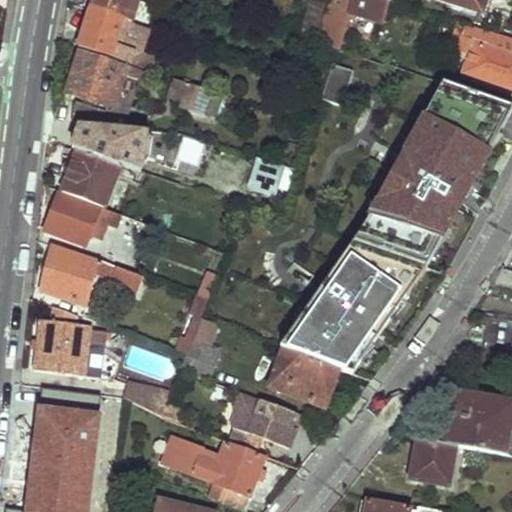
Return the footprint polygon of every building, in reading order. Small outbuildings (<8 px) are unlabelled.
[(93,0),(90,11),(132,24),(137,10),(128,6),(129,0),(93,0)] [(327,0),(311,0),(300,38),(315,43),(327,0)] [(384,23),(392,1),(386,0),(330,0),(321,35),(341,42),(350,14),(384,23)] [(438,0),(482,15),(483,12),(488,13),(492,0),(438,0)] [(132,24),(90,11),(82,35),(78,34),(73,42),(81,45),(80,48),(157,74),(161,60),(143,54),(151,31),(132,24)] [(466,25),(459,23),(455,37),(461,39),(466,25)] [(511,39),(478,29),(466,25),(461,39),(457,51),(469,55),(463,74),(511,91),(511,39)] [(140,82),(145,73),(81,51),(66,93),(114,110),(127,77),(140,82)] [(353,70),(333,62),(319,96),(339,104),(353,70)] [(438,77),(353,236),(422,259),(486,148),(508,105),(438,77)] [(189,100),(193,86),(178,81),(174,94),(189,100)] [(224,112),(229,98),(193,86),(189,100),(182,117),(197,123),(205,106),(224,112)] [(117,178),(121,166),(77,151),(64,191),(107,207),(117,178)] [(285,166),(254,157),(244,189),(275,199),(285,166)] [(141,186),(145,174),(121,166),(117,178),(141,186)] [(58,194),(45,230),(88,246),(92,235),(103,240),(109,224),(115,225),(119,227),(123,216),(103,208),(102,210),(58,194)] [(351,238),(279,344),(339,365),(420,265),(351,238)] [(94,264),(52,248),(36,289),(79,306),(93,275),(120,285),(117,293),(135,298),(142,279),(134,276),(95,261),(94,264)] [(211,290),(203,287),(199,296),(207,299),(211,290)] [(199,318),(211,323),(220,303),(216,300),(218,296),(213,293),(209,299),(207,299),(199,318)] [(199,296),(197,295),(188,315),(193,316),(199,319),(199,318),(207,299),(199,296)] [(87,375),(92,328),(76,325),(77,317),(54,308),(52,322),(39,320),(33,368),(87,375)] [(183,355),(199,319),(193,316),(183,339),(179,337),(173,350),(183,355)] [(209,381),(220,353),(193,341),(180,370),(209,381)] [(325,408),(339,370),(283,350),(269,388),(325,408)] [(125,399),(159,412),(169,390),(128,381),(125,399)] [(455,446),(506,454),(511,417),(511,402),(455,392),(445,444),(455,446)] [(304,416),(243,394),(236,411),(241,413),(230,441),(246,448),(252,434),(291,449),(304,416)] [(38,408),(25,511),(89,511),(101,416),(38,408)] [(177,441),(171,438),(162,463),(167,465),(177,441)] [(411,479),(448,485),(455,446),(445,444),(417,439),(411,479)] [(245,511),(265,460),(226,444),(217,465),(201,459),(204,451),(177,441),(167,465),(194,475),(226,488),(220,502),(245,511)] [(220,457),(204,451),(201,459),(217,465),(220,457)] [(204,511),(155,499),(151,511),(204,511)]
